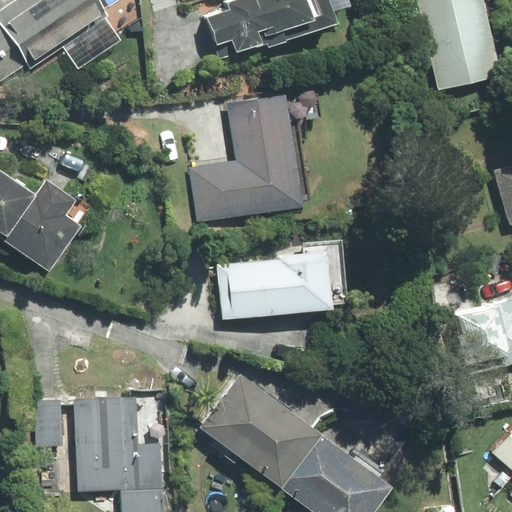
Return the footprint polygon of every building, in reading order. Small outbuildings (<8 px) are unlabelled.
[(27,67),(105,15),(95,0),(9,0),(0,6),(0,77),(24,61),(27,67)] [(214,56),(330,15),(324,0),(221,0),(223,4),(200,11),(209,38),(208,39),(214,56)] [(499,72),(480,0),(413,0),(436,88),(499,72)] [(492,101),(489,87),(474,92),(477,105),(492,101)] [(195,218),(299,201),(281,89),(223,98),(233,156),(186,163),(195,218)] [(509,222),(511,220),(511,161),(492,167),(509,222)] [(80,226),(65,216),(77,200),(47,179),(36,194),(0,168),(0,236),(48,271),(80,226)] [(219,314),(327,301),(320,242),(272,248),(273,252),(212,260),(219,314)] [(450,331),(461,373),(511,359),(511,294),(450,311),(455,330),(450,331)] [(271,479),(311,424),(236,369),(196,424),(271,479)] [(133,393),(71,397),(75,488),(117,485),(118,511),(159,511),(156,440),(135,441),(133,393)] [(57,443),(55,396),(31,397),(33,443),(57,443)] [(311,424),(271,479),(315,511),(361,511),(386,479),(311,424)] [(511,425),(490,451),(511,469),(511,425)]
